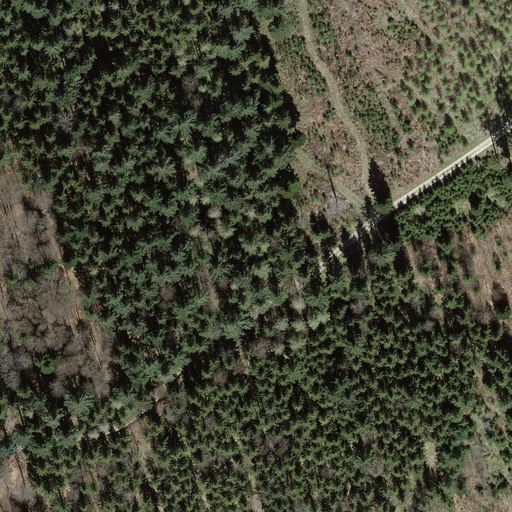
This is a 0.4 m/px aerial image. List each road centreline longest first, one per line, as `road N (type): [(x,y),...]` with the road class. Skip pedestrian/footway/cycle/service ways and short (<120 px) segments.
road 1 (track): [(0,445),(69,444),(127,424),(195,356),(323,265),(360,227),(511,124)]
road 2 (track): [(193,0),(278,170),(327,203),(377,215)]
